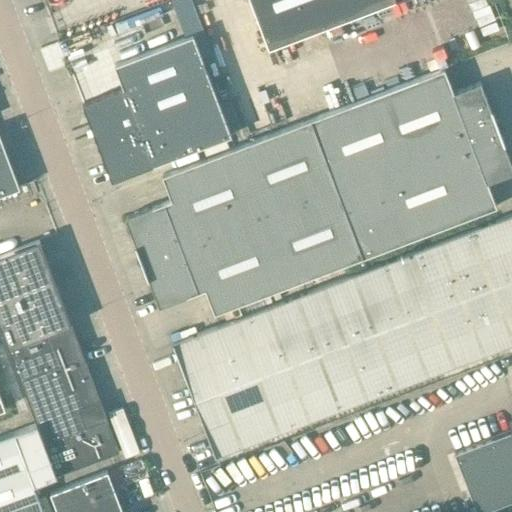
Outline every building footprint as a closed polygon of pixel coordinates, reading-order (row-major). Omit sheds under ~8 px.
[(250,0),(268,47),(391,0),(394,0),(394,1),(396,0),(250,0)] [(143,26),(150,46),(191,32),(183,11),(143,26)] [(87,34),(61,43),(69,65),(95,55),(87,34)] [(230,134),(192,34),(113,63),(122,87),(81,103),(110,180),(230,134)] [(496,205),(487,181),(511,171),(511,165),(480,81),(453,91),(444,67),(161,174),(170,198),(124,215),(158,305),(204,288),(213,312),(496,205)] [(0,195),(20,188),(0,136),(0,195)] [(214,454),(511,341),(511,212),(172,341),(214,454)] [(107,418),(39,240),(0,254),(0,328),(36,423),(0,436),(0,509),(38,495),(34,484),(112,454),(110,450),(113,444),(116,443),(107,418)] [(511,428),(454,450),(477,511),(511,498),(511,428)] [(123,511),(119,502),(107,470),(50,491),(58,511),(123,511)] [(44,511),(38,495),(0,509),(0,511),(44,511)]
